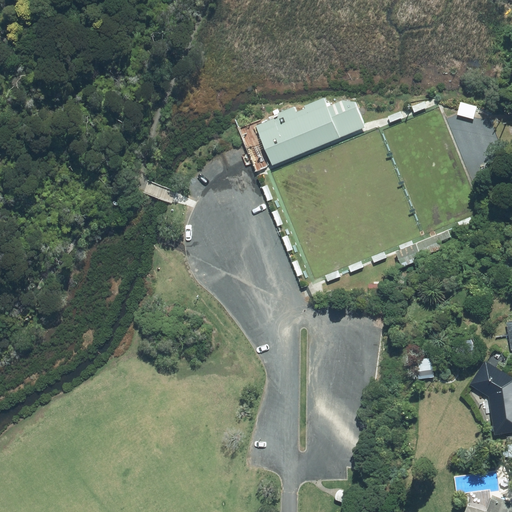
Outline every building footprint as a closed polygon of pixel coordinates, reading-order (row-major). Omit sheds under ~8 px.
[(344,86),(251,123),(268,163),(360,126),(344,86)] [(479,109),(458,103),(454,117),(475,124),(479,109)] [(450,238),(447,232),(395,253),(401,268),(421,260),(420,258),(443,249),(440,242),(450,238)] [(382,285),(368,285),(368,294),(382,293),(382,285)] [(511,311),(494,315),(499,346),(511,344),(511,311)] [(487,398),(493,437),(511,434),(511,381),(484,363),(468,386),(487,398)] [(511,511),(511,504),(490,497),(485,511),(481,511),(465,506),(462,511),(511,511)]
